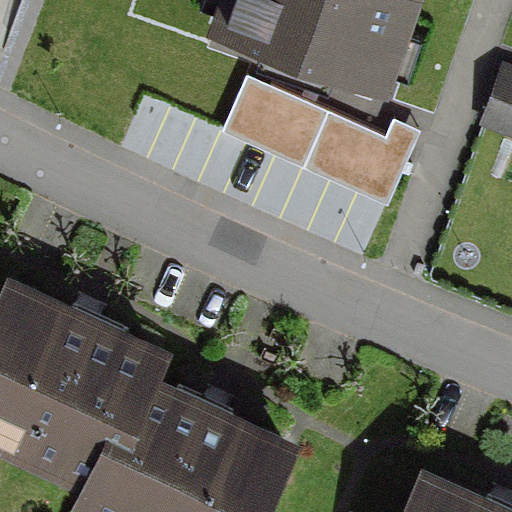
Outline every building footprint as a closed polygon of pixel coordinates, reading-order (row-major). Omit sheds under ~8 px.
[(390,103),(425,0),(222,0),(208,41),(390,103)] [(511,71),(500,67),(481,119),(511,130),(511,71)] [(170,322),(7,249),(0,265),(0,430),(78,466),(109,397),(132,408),(157,351),(170,322)] [(65,494),(103,511),(257,511),(301,416),(157,351),(132,408),(109,397),(78,466),(65,494)] [(478,511),(482,504),(422,476),(404,511),(478,511)]
